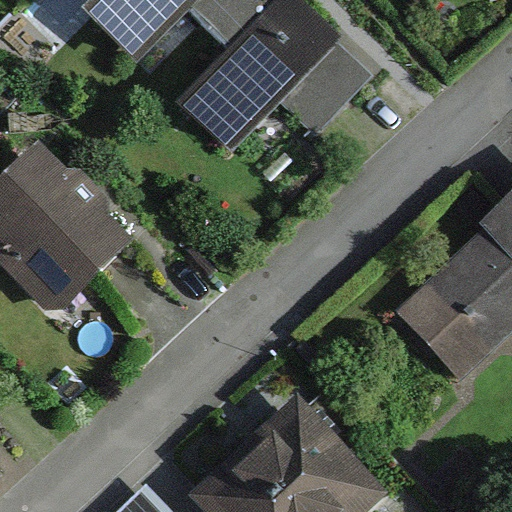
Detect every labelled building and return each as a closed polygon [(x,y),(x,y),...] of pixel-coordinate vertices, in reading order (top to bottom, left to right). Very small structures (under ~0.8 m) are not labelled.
[(191,10),(230,48),(277,0),(96,0),(85,11),(139,63),(191,10)] [(305,0),(277,0),(230,48),(178,102),(231,153),(278,105),(313,139),(373,77),(339,43),(344,37),(305,0)] [(66,314),(133,250),(37,151),(0,186),(0,268),(45,316),(66,314)] [(402,315),(462,379),(511,332),(511,198),(481,227),(488,234),(402,315)] [(212,511),(357,511),(376,496),(301,414),(204,503),(212,511)] [(469,506),(497,482),(470,451),(442,474),(469,506)] [(169,511),(147,488),(121,511),(169,511)]
